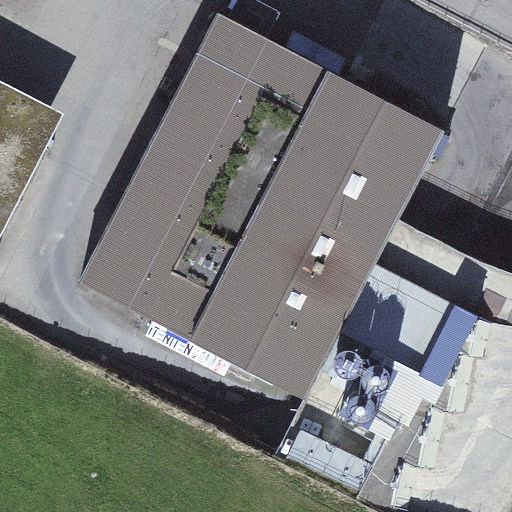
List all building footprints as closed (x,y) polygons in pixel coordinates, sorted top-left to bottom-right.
[(191,339),(330,71),(218,13),(80,281),(191,339)] [(260,205),(373,263),(442,128),(330,71),(260,205)] [(410,90),(377,73),(372,83),(405,100),(410,90)] [(0,216),(44,132),(0,109),(0,216)] [(225,274),(338,331),(350,307),(373,263),(260,205),(225,274)] [(338,331),(225,274),(191,339),(304,396),(338,331)] [(491,322),(455,304),(420,372),(373,347),(350,394),(340,414),(386,437),(357,494),(393,511),(417,511),(416,470),(434,470),(446,414),(464,413),(473,359),(484,358),(491,322)] [(364,314),(350,307),(338,331),(304,396),(273,455),(355,498),(357,494),(386,437),(340,414),(350,394),(329,383),(364,314)]
